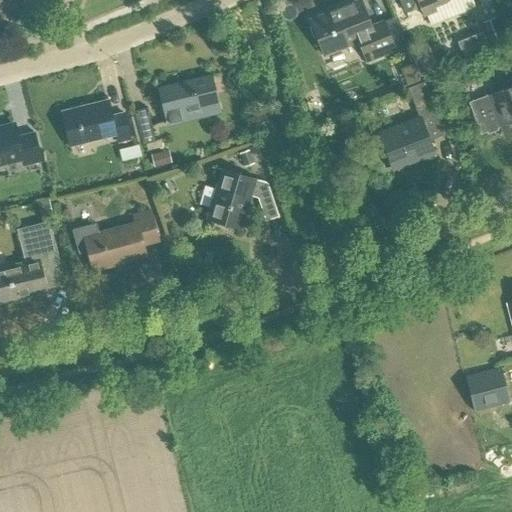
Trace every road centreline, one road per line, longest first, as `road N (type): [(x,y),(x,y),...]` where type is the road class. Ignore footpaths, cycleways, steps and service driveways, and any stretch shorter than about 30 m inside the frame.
road 1 (unclassified): [(0,366),(178,319),(511,200)]
road 2 (residential): [(0,73),(101,47),(221,0)]
